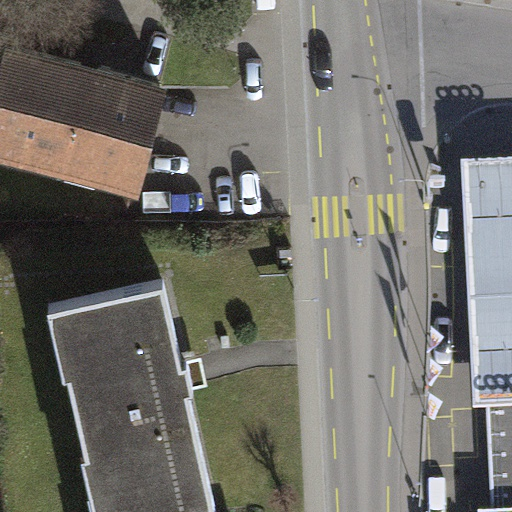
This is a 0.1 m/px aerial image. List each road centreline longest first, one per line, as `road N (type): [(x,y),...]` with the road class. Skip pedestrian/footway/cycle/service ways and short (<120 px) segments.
road 1 (secondary): [(345,49),(359,215),(365,511)]
road 2 (residential): [(511,46),(345,49)]
